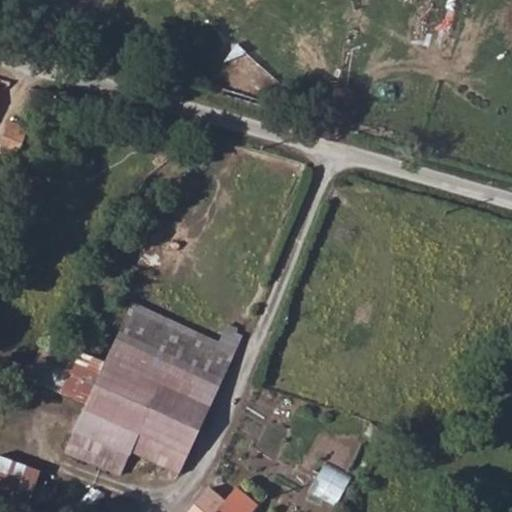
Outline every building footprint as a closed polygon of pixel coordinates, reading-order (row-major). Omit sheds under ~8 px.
[(0,117),(13,78),(0,74),(0,117)] [(14,144),(31,149),(42,122),(26,117),(14,144)] [(71,323),(59,346),(228,398),(250,355),(229,344),(147,305),(125,350),(71,323)] [(239,326),(229,344),(250,355),(258,333),(239,326)] [(228,398),(59,346),(42,380),(100,409),(80,455),(129,479),(145,451),(190,473),(228,398)] [(0,456),(0,502),(28,510),(40,467),(0,456)] [(324,461),(312,490),(341,502),(352,472),(324,461)] [(234,502),(220,488),(218,494),(199,511),(259,511),(263,507),(247,491),(234,502)] [(132,498),(119,511),(141,511),(144,509),(132,498)]
